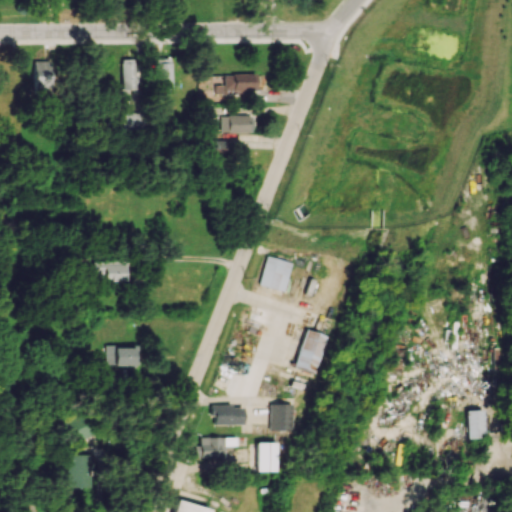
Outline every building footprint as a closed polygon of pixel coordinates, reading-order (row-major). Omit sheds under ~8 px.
[(121,89),(135,89),(134,59),(120,60),(121,89)] [(155,93),(171,92),(170,59),(154,59),(155,93)] [(50,88),(51,61),(33,60),(32,88),(50,88)] [(0,88),(21,89),(21,63),(0,62),(0,88)] [(255,92),(255,74),(197,75),(198,96),(207,96),(207,89),(213,88),(214,93),(255,92)] [(201,119),(212,119),(212,105),(202,105),(201,119)] [(121,112),(121,129),(142,129),(142,112),(121,112)] [(219,115),(220,132),(252,132),(251,115),(219,115)] [(225,152),(225,140),(214,140),(214,152),(225,152)] [(285,290),(290,261),(264,256),(259,286),(285,290)] [(125,281),(126,259),(92,259),(92,280),(125,281)] [(293,366),(314,372),(326,335),(304,329),(293,366)] [(133,366),(133,344),(104,344),(104,366),(133,366)] [(291,431),(291,404),(268,403),(268,430),(291,431)] [(242,424),(242,405),(211,405),(211,424),(242,424)] [(483,438),(482,409),(464,410),(466,438),(483,438)] [(89,436),(82,414),(62,420),(70,442),(89,436)] [(199,437),(199,457),(224,457),(224,437),(199,437)] [(275,471),(275,442),(256,442),(256,471),(275,471)] [(88,454),(62,454),(62,487),(87,488),(88,454)] [(169,511),(207,511),(208,508),(173,499),(169,511)]
